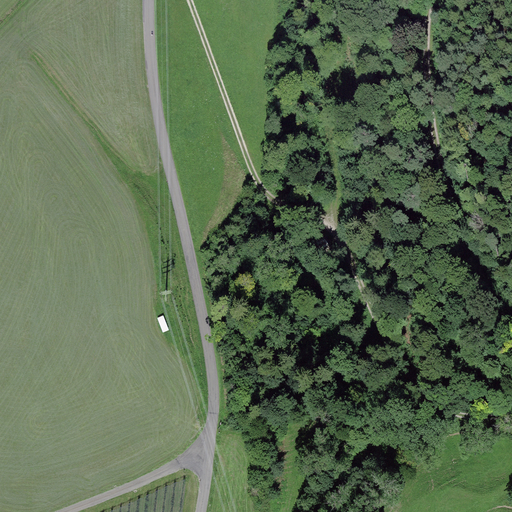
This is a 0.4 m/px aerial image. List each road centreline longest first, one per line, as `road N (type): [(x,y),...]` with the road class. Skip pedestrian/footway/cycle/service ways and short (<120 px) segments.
road 1 (track): [(189,0),(258,182),(335,233),(415,380),(449,411),(511,415)]
road 2 (unclassified): [(209,450),(212,372),(152,75),(150,0)]
road 3 (track): [(511,321),(495,303),(443,177),(425,68),(427,0)]
road 4 (unclassified): [(56,511),(209,450)]
